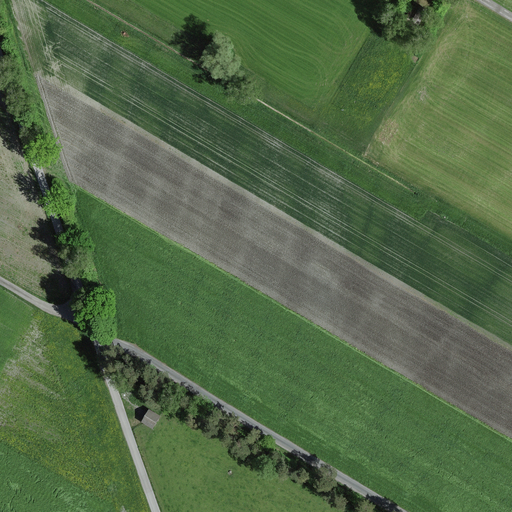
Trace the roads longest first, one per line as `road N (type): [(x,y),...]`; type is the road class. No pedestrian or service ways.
road 1 (track): [(91,329),(399,511)]
road 2 (unclassified): [(0,66),(91,329)]
road 3 (unclassified): [(91,329),(156,511)]
